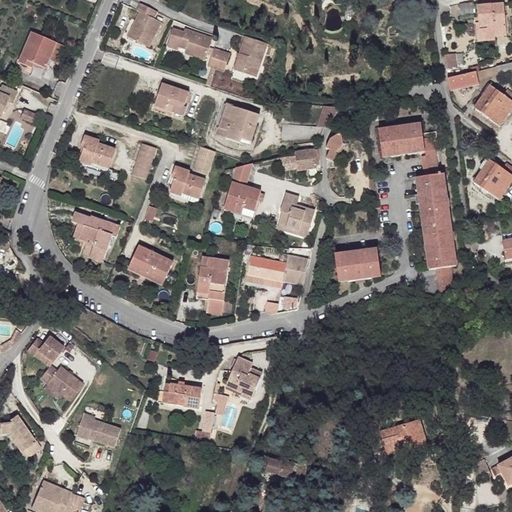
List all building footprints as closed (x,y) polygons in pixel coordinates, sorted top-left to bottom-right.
[(158,12),(141,4),(137,11),(140,12),(128,37),(149,48),(162,23),(154,19),(158,12)] [(504,4),(478,6),(479,24),(476,24),(477,36),(484,35),(484,33),(507,31),(504,4)] [(364,7),(356,8),(357,18),(365,17),(364,7)] [(357,18),(359,27),(369,26),(368,17),(365,17),(357,18)] [(213,38),(185,29),(184,32),(174,29),(168,47),(178,50),(179,47),(186,50),(207,56),(213,38)] [(507,31),(484,33),(484,35),(477,36),(478,42),(495,40),(495,36),(507,35),(507,31)] [(65,47),(31,32),(18,62),(31,68),(33,63),(45,69),(48,60),(58,64),(65,47)] [(257,77),(268,44),(246,36),(234,70),(257,77)] [(216,69),(222,51),(214,48),(208,67),(216,69)] [(207,56),(186,50),(185,54),(206,61),(207,56)] [(224,72),(230,53),(222,51),(216,69),(224,72)] [(455,55),(445,56),(447,70),(457,69),(455,55)] [(511,70),(511,68),(511,63),(497,67),(498,74),(511,70)] [(476,72),(448,78),(450,89),(479,83),(476,72)] [(190,93),(163,83),(155,106),(166,110),(167,106),(172,108),(171,112),(184,116),(187,107),(185,106),(190,93)] [(0,88),(0,119),(3,112),(7,102),(10,104),(12,105),(17,92),(2,85),(0,88)] [(511,101),(503,96),(490,86),(475,108),(490,119),(493,116),(502,123),(511,108),(511,101)] [(511,93),(508,90),(503,96),(511,101),(511,93)] [(230,119),(234,107),(228,105),(224,117),(230,119)] [(328,128),(341,108),(325,106),(317,127),(328,128)] [(260,115),(234,107),(230,119),(224,117),(220,129),(229,131),(227,139),(241,143),(242,139),(251,142),(260,115)] [(37,115),(24,110),(20,118),(33,124),(37,115)] [(493,116),(490,119),(500,126),(502,123),(493,116)] [(422,125),(379,130),(383,158),(426,152),(436,150),(439,150),(437,137),(437,132),(423,134),(422,125)] [(229,131),(220,129),(218,136),(227,139),(229,131)] [(342,131),(330,139),(341,148),(344,144),(342,131)] [(100,141),(86,136),(82,148),(85,149),(80,162),(108,171),(116,150),(99,144),(100,141)] [(341,148),(330,139),(326,148),(330,151),(326,159),(336,163),(339,156),(336,153),(341,148)] [(157,148),(143,144),(132,175),(146,180),(157,148)] [(336,153),(339,156),(346,145),(344,144),(341,148),(336,153)] [(215,152),(205,148),(201,147),(193,171),(208,176),(215,152)] [(317,165),(320,165),(318,149),(296,153),(297,170),(317,167),(317,165)] [(457,266),(444,174),(439,175),(437,155),(422,157),(425,177),(417,178),(430,270),(437,269),(440,296),(455,294),(452,267),(457,266)] [(511,167),(507,164),(503,169),(490,160),(474,182),(490,193),(492,190),(502,196),(511,181),(511,167)] [(246,187),(253,163),(238,167),(225,208),(254,218),(259,201),(261,194),(261,191),(246,187)] [(206,180),(189,174),(190,172),(176,167),(172,179),(175,180),(171,193),(182,196),(183,194),(199,199),(206,180)] [(492,190),(490,193),(500,200),(502,196),(492,190)] [(199,199),(183,194),(182,196),(198,202),(199,199)] [(297,205),(300,197),(286,194),(280,212),(282,212),(279,224),(299,230),(298,234),(307,237),(315,211),(297,205)] [(153,221),(158,209),(150,206),(145,218),(153,221)] [(120,227),(91,217),(91,219),(76,214),(73,222),(78,224),(74,237),(88,242),(88,240),(95,242),(91,254),(104,259),(113,236),(116,237),(120,227)] [(299,230),(279,224),(277,228),(298,234),(299,230)] [(511,239),(503,241),(506,259),(511,258),(511,239)] [(174,262),(140,246),(129,270),(141,276),(144,270),(147,272),(145,275),(163,284),(174,262)] [(378,249),(335,255),(339,282),(356,280),(365,279),(382,276),(378,249)] [(104,259),(91,254),(90,257),(103,262),(104,259)] [(309,260),(288,256),(287,263),(283,282),(303,286),(309,260)] [(287,263),(251,257),(248,275),(283,282),(287,263)] [(230,262),(203,258),(198,293),(209,294),(209,298),(224,301),(230,262)] [(163,286),(163,284),(145,275),(147,272),(144,270),(141,276),(163,286)] [(283,282),(248,275),(246,281),(282,289),(283,282)] [(224,301),(209,298),(206,313),(222,315),(224,301)] [(298,302),(291,301),(290,308),(297,309),(298,302)] [(279,304),(268,302),(266,312),(272,315),(277,314),(278,310),(279,304)] [(22,335),(15,330),(10,340),(8,341),(1,345),(0,344),(0,353),(3,353),(8,350),(12,348),(15,345),(22,335)] [(64,348),(49,336),(44,343),(37,338),(28,350),(35,356),(39,350),(54,362),(64,348)] [(54,362),(39,350),(35,356),(49,367),(51,366),(54,362)] [(253,364),(239,358),(229,380),(244,387),(242,393),(240,396),(251,401),(263,374),(256,371),(255,373),(250,371),(251,369),(253,364)] [(84,385),(61,367),(57,371),(51,366),(49,367),(40,379),(47,384),(60,394),(70,402),(84,385)] [(244,387),(229,380),(226,386),(242,393),(244,387)] [(60,394),(47,384),(43,389),(56,399),(60,394)] [(202,389),(171,385),(168,404),(199,409),(202,389)] [(222,395),(215,393),(213,402),(217,403),(217,406),(219,407),(222,395)] [(211,434),(214,413),(206,412),(202,432),(211,434)] [(96,417),(84,413),(83,417),(94,422),(95,420),(96,417)] [(94,422),(83,417),(76,437),(88,440),(88,439),(115,448),(121,429),(95,420),(94,422)] [(35,443),(18,418),(12,423),(0,423),(0,434),(8,434),(13,433),(29,457),(41,449),(36,442),(35,443)] [(420,421),(380,432),(385,451),(420,441),(422,446),(428,445),(420,421)] [(211,434),(198,431),(196,441),(209,444),(211,434)] [(29,457),(13,433),(8,434),(26,460),(29,457)] [(420,441),(385,451),(387,456),(422,446),(420,441)] [(511,458),(491,470),(495,476),(502,472),(509,486),(511,483),(511,458)] [(292,479),(294,466),(297,467),(298,464),(289,462),(289,460),(285,459),(284,463),(269,459),(266,472),(292,479)] [(489,471),(484,460),(473,465),(476,477),(489,471)] [(54,492),(57,487),(43,481),(32,508),(41,511),(64,511),(73,494),(66,491),(63,496),(54,492)] [(66,491),(57,487),(54,492),(63,496),(66,491)] [(80,511),(85,499),(73,494),(64,511),(80,511)]
